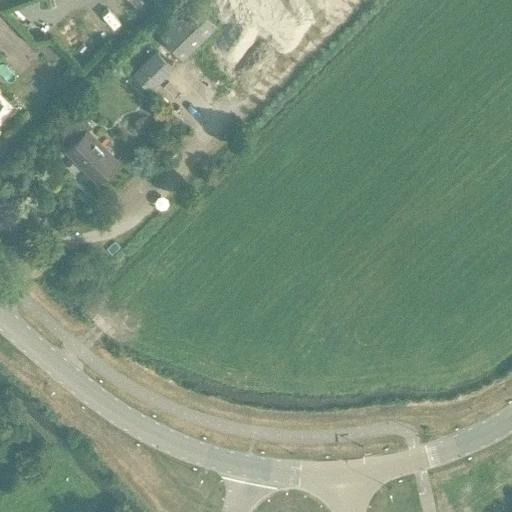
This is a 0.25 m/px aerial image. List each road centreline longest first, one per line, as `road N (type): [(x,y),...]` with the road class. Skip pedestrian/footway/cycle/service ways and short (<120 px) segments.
road 1 (tertiary): [(349,473),(249,467),(188,450),(97,399),(0,318)]
road 2 (tertiary): [(511,418),(440,453),(349,473)]
